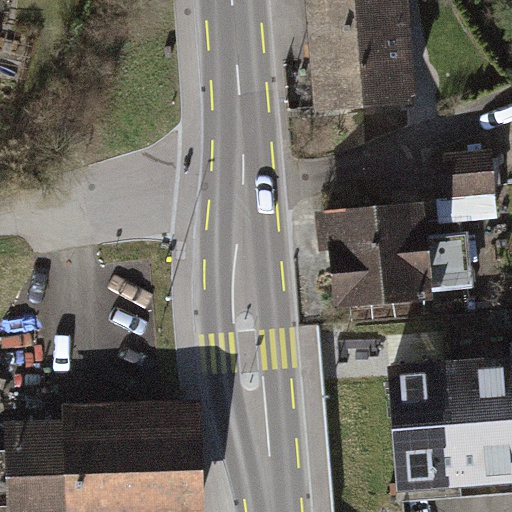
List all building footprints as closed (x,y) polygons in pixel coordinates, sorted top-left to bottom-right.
[(405,0),(318,0),(326,110),(412,104),(405,0)] [(492,155),(440,160),(444,193),(495,188),(492,155)] [(425,214),(324,221),(326,254),(340,253),(344,309),(432,303),(432,292),(474,289),(469,234),(427,237),(425,214)] [(511,365),(459,369),(468,492),(511,488),(511,365)] [(458,369),(397,374),(406,497),(467,492),(458,369)] [(198,511),(195,427),(9,434),(11,511),(198,511)]
